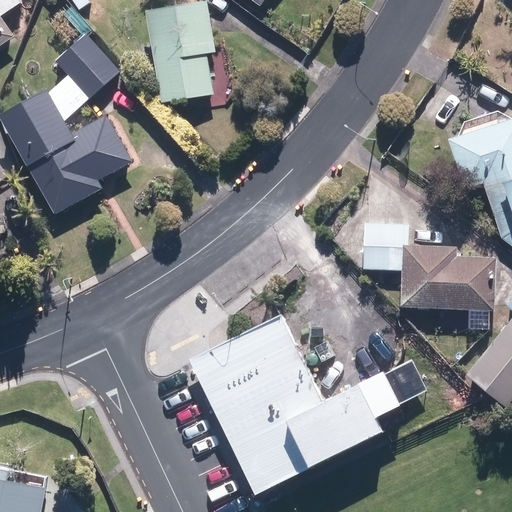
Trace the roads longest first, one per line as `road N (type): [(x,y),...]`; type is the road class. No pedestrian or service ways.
road 1 (residential): [(90,319),(217,238),(299,166),(415,0)]
road 2 (residential): [(184,511),(90,319)]
